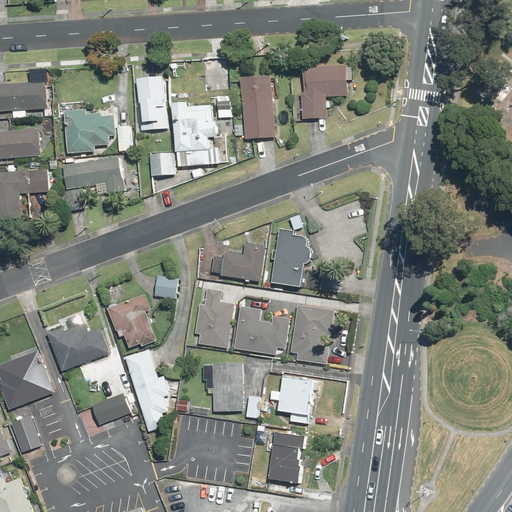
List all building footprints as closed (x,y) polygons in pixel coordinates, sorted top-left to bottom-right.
[(347,97),(346,81),(352,81),(352,68),(346,68),(346,66),(305,67),(305,93),(301,93),(301,120),(326,120),(326,109),(330,109),(330,101),(326,101),(326,97),(347,97)] [(235,136),(244,136),(244,140),(275,138),(271,76),(240,78),(243,125),(234,126),(235,136)] [(136,82),(140,131),(168,129),(165,80),(136,82)] [(47,83),(0,84),(0,113),(48,112),(47,83)] [(229,102),(215,101),(215,111),(229,112),(229,102)] [(174,153),(177,153),(178,168),(206,166),(205,151),(209,151),(208,140),(217,140),(216,123),(210,123),(209,107),(187,108),(187,104),(171,105),(174,153)] [(86,111),(64,111),(64,154),(94,154),(94,146),(109,146),(109,136),(115,136),(115,117),(101,117),(101,114),(86,114),(86,111)] [(131,127),(117,128),(118,152),(133,151),(131,127)] [(0,132),(0,160),(41,156),(38,128),(0,132)] [(174,153),(150,156),(152,178),(176,175),(174,153)] [(118,157),(62,165),(65,190),(61,191),(64,207),(85,204),(83,188),(105,185),(106,194),(123,192),(118,157)] [(0,219),(19,220),(19,195),(49,195),(49,173),(0,171),(0,219)] [(295,230),(283,229),(276,282),(303,285),(310,240),(294,238),(295,230)] [(243,255),(224,253),(221,276),(261,281),(265,246),(244,243),(243,255)] [(156,275),(154,297),(177,299),(179,277),(156,275)] [(207,288),(204,304),(199,303),(195,334),(200,335),(198,345),(228,349),(235,305),(221,303),(222,291),(207,288)] [(146,294),(129,299),(130,302),(120,306),(119,303),(106,307),(116,336),(124,333),(129,350),(156,341),(146,311),(151,309),(146,294)] [(323,332),(332,333),(334,309),(295,305),(291,353),(297,353),(296,362),(328,365),(330,345),(322,344),(323,332)] [(259,321),(261,309),(240,306),(234,349),(276,356),(278,348),(285,349),(290,318),(272,315),(271,323),(259,321)] [(110,352),(100,325),(87,330),(83,319),(48,333),(62,371),(110,352)] [(158,377),(150,349),(125,356),(148,432),(178,422),(163,376),(158,377)] [(0,378),(1,381),(0,381),(0,389),(7,410),(54,393),(39,350),(0,364),(0,378)] [(208,394),(213,394),(213,410),(243,411),(244,363),(214,363),(214,386),(208,386),(208,394)] [(282,375),(280,391),(272,390),(270,399),(279,401),(277,410),(308,415),(313,379),(282,375)] [(97,401),(105,421),(137,410),(130,390),(97,401)] [(270,401),(262,400),(262,397),(249,396),(246,417),(259,419),(260,411),(268,412),(270,401)] [(178,399),(177,411),(193,412),(194,400),(178,399)] [(42,445),(32,416),(11,424),(21,452),(42,445)] [(0,455),(12,451),(0,420),(0,455)] [(304,448),(305,436),(274,432),(267,480),(301,485),(303,466),(300,465),(302,453),(299,453),(299,448),(304,448)] [(0,511),(35,511),(20,469),(8,473),(6,469),(0,471),(0,511)] [(255,475),(228,472),(227,488),(254,491),(255,475)]
